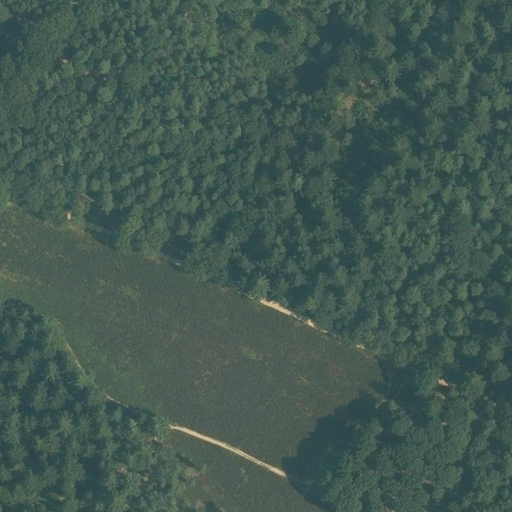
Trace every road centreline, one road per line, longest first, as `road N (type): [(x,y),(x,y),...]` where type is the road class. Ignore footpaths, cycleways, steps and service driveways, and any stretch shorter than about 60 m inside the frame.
road 1 (track): [(355,511),(229,448),(109,401),(38,311),(0,305)]
road 2 (track): [(213,279),(511,415)]
road 3 (track): [(0,185),(213,279)]
road 4 (track): [(0,112),(76,0)]
